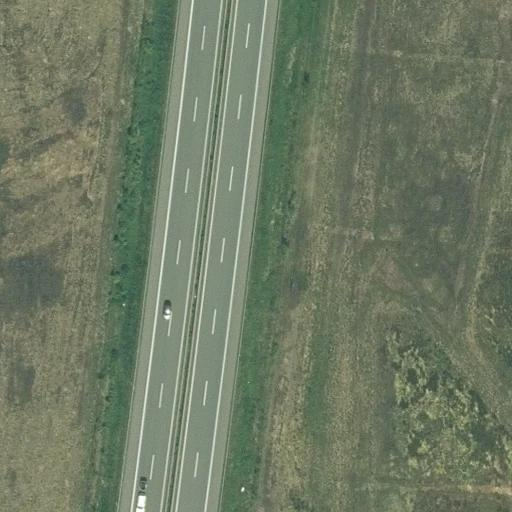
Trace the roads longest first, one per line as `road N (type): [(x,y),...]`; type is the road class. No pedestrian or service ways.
road 1 (motorway): [(190,511),(250,0)]
road 2 (motorway): [(205,0),(146,511)]
